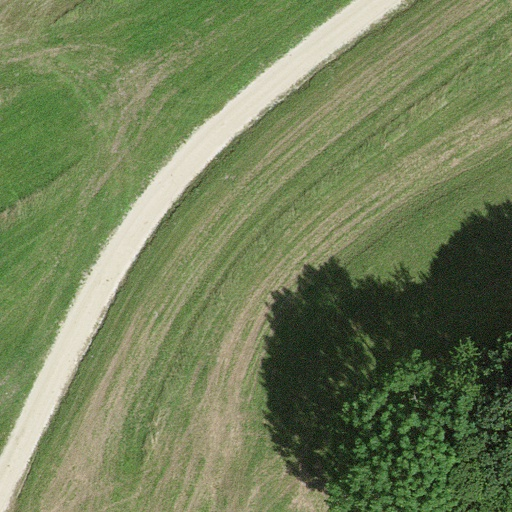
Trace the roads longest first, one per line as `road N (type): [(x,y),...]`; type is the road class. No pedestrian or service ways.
road 1 (track): [(10,474),(178,399),(265,265),(350,186),(511,98)]
road 2 (track): [(0,493),(113,239),(286,64),(377,0)]
